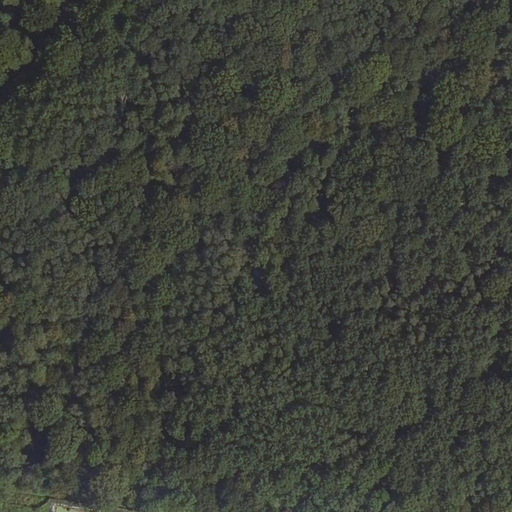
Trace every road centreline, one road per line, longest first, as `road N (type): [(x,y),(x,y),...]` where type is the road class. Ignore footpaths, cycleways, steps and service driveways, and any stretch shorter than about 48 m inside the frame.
road 1 (track): [(0,184),(87,91),(101,63),(183,0)]
road 2 (track): [(182,511),(0,486)]
road 3 (track): [(0,98),(38,67),(70,0)]
